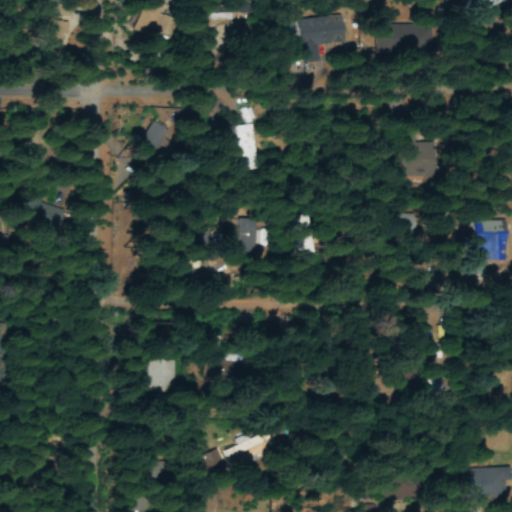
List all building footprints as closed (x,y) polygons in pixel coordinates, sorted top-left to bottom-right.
[(229,21),(229,15),(247,15),(246,0),(204,0),(205,21),(229,21)] [(457,0),(457,16),(494,18),(494,0),(457,0)] [(292,21),(293,67),(287,67),(287,78),(292,78),(292,85),(303,84),(302,65),(310,65),(310,44),(325,43),(324,28),(326,28),(326,20),(292,21)] [(233,128),(236,150),(239,173),(255,171),(249,126),(233,128)] [(308,255),(303,214),(288,216),(294,257),(308,255)] [(253,257),(254,221),(231,220),(229,255),(253,257)] [(500,262),(499,223),(468,224),(468,254),(479,254),(480,263),(500,262)] [(140,363),(140,390),(155,390),(155,391),(165,390),(165,363),(140,363)] [(221,450),(226,467),(264,455),(258,438),(221,450)] [(493,469),(459,470),(460,502),(494,501),(493,469)]
